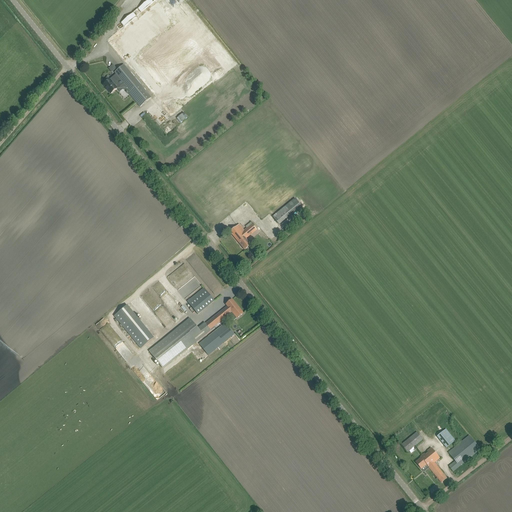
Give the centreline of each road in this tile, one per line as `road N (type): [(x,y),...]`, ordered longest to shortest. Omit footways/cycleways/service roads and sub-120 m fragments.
road 1 (unclassified): [(422,507),(14,0)]
road 2 (track): [(0,147),(125,0)]
